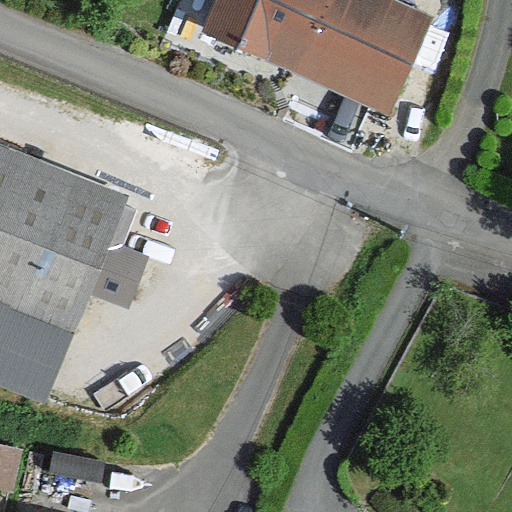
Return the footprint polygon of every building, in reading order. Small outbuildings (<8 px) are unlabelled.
[(293,52),(306,18),(255,0),(214,0),(205,21),(291,56),(293,52)] [(255,0),(306,18),(312,0),(255,0)] [(312,0),(306,18),(293,52),(390,92),(421,17),(379,0),(312,0)] [(98,248),(118,197),(0,149),(0,290),(11,295),(0,321),(0,366),(43,384),(83,284),(113,296),(128,260),(98,248)] [(0,444),(0,480),(13,484),(22,450),(0,444)]
